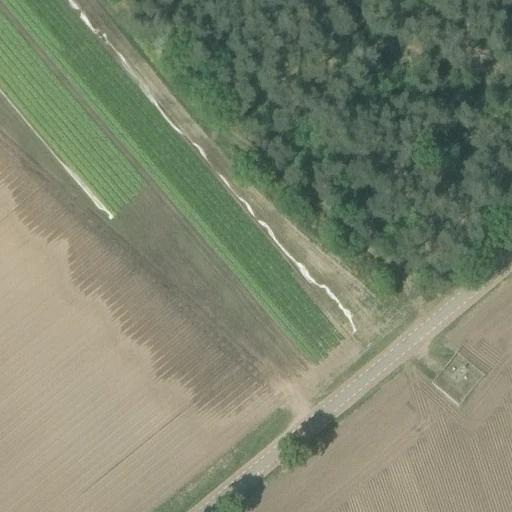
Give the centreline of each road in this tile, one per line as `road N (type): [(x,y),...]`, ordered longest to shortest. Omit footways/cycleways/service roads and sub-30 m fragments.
road 1 (track): [(109,0),(223,141),(442,316)]
road 2 (tertiary): [(204,511),(511,257)]
